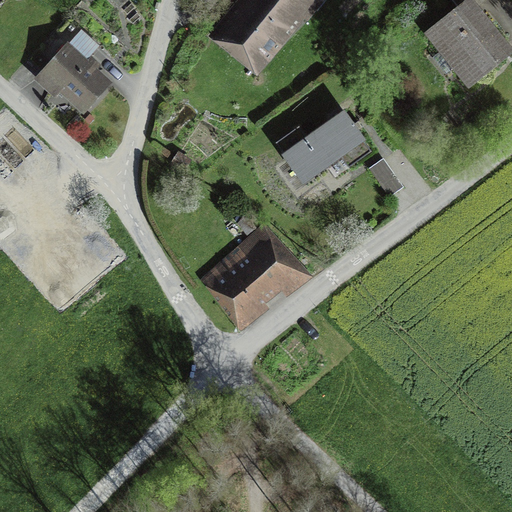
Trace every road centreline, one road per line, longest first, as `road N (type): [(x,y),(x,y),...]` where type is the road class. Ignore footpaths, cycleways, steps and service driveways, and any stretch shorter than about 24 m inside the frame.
road 1 (residential): [(227,365),(275,320),(511,145)]
road 2 (unclassified): [(227,365),(80,511)]
road 3 (residential): [(121,189),(227,365)]
road 4 (residential): [(175,0),(125,147),(121,189)]
road 5 (residential): [(121,189),(89,170),(0,84)]
road 6 (track): [(247,511),(227,365)]
